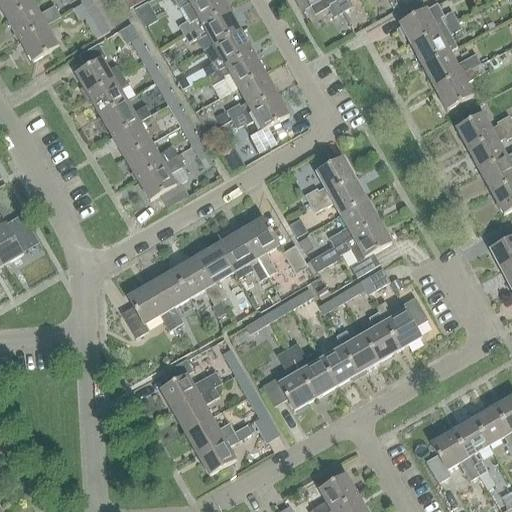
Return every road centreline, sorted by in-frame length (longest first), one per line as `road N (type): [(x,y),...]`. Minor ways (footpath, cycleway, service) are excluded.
road 1 (residential): [(81,274),(332,130),(257,0)]
road 2 (residential): [(353,421),(487,345),(441,260)]
road 3 (residential): [(96,511),(85,332)]
road 4 (residential): [(81,274),(67,231),(0,115)]
road 5 (residential): [(200,511),(353,421)]
